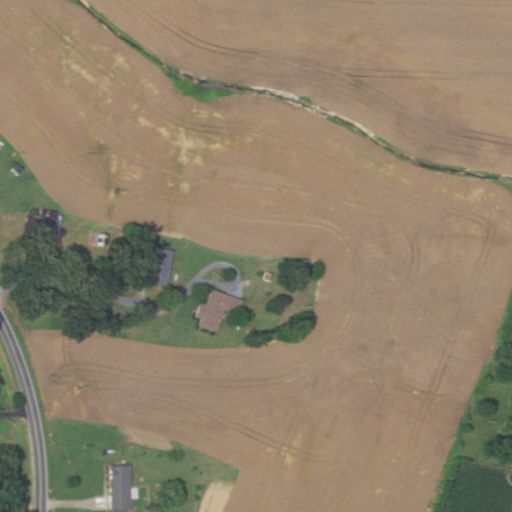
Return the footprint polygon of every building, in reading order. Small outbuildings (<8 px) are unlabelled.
[(18,164),(23,169),(17,175),(12,170),(18,164)] [(53,245),(32,242),(33,229),(25,228),(27,211),(37,213),(38,208),(58,211),(53,245)] [(104,235),(103,246),(88,244),(90,233),(104,235)] [(144,235),(144,249),(133,249),(133,234),(144,235)] [(165,285),(150,282),(155,247),(170,249),(165,285)] [(298,267),(304,279),(297,282),(291,271),(298,267)] [(266,272),(272,274),(270,281),(264,279),(266,272)] [(215,332),(196,326),(199,317),(194,315),(198,301),(204,303),(209,289),(241,299),(236,313),(222,308),(215,332)] [(110,510),(108,465),(127,464),(128,486),(135,486),(136,497),(129,497),(130,509),(110,510)]
